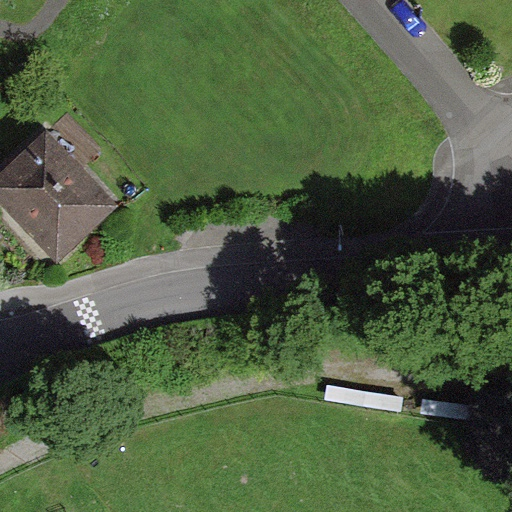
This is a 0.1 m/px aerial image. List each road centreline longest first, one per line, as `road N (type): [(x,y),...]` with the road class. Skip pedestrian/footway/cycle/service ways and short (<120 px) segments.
road 1 (residential): [(0,348),(179,288),(434,277)]
road 2 (residential): [(511,139),(456,203),(434,277)]
